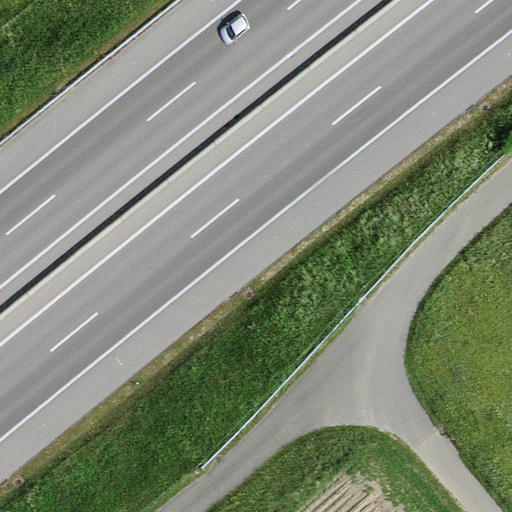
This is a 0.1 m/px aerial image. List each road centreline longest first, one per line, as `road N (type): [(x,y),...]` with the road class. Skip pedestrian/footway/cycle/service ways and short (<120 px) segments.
road 1 (motorway): [(0,392),(492,0)]
road 2 (track): [(511,180),(257,443),(179,511)]
road 3 (motorway): [(298,0),(0,239)]
road 4 (track): [(349,349),(484,511)]
